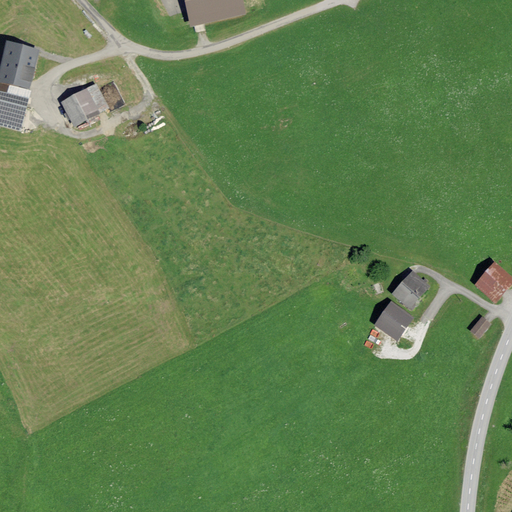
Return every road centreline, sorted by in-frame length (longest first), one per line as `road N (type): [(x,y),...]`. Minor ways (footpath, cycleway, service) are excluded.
road 1 (residential): [(81,0),(123,43),(167,55),(217,47),(340,0)]
road 2 (primary): [(511,331),(486,404),(468,511)]
